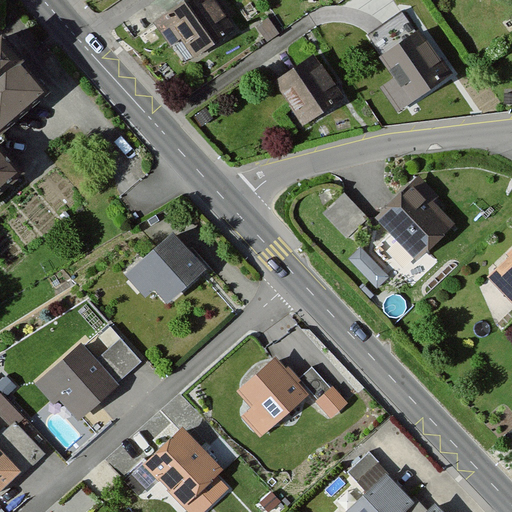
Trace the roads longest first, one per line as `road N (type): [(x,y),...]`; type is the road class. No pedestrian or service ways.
road 1 (residential): [(298,270),(34,511)]
road 2 (secondary): [(511,496),(298,270)]
road 3 (residential): [(229,197),(266,176),(353,151),(503,130)]
road 4 (secondary): [(229,197),(75,38)]
